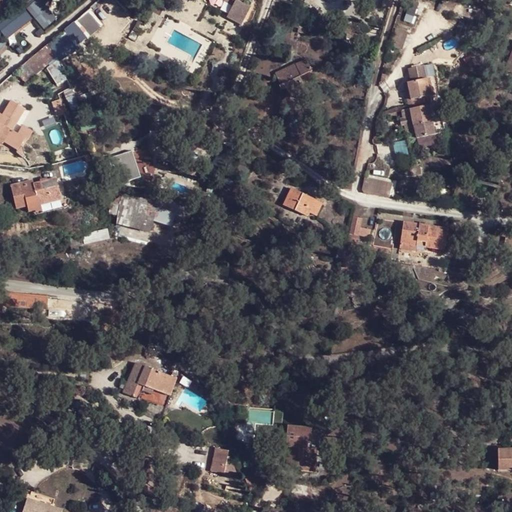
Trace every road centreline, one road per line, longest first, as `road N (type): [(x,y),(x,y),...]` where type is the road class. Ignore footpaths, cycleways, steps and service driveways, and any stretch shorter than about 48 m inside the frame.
road 1 (unclassified): [(511,347),(310,360),(233,280),(188,275),(106,297),(0,283)]
road 2 (track): [(511,220),(360,202),(202,106)]
road 3 (unclassified): [(0,387),(116,471),(137,511)]
